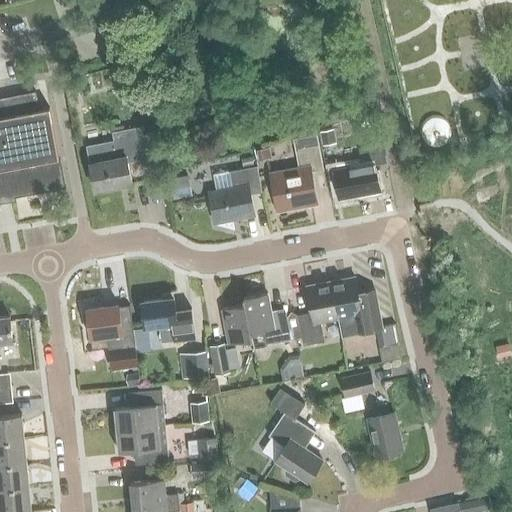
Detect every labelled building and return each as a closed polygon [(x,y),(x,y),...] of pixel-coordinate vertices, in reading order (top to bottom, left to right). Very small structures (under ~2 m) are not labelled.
[(409,70),(418,68),(413,43),(404,45),(409,70)] [(0,194),(11,193),(12,198),(65,187),(59,157),(58,157),(49,107),(39,109),(35,91),(0,97),(0,194)] [(111,132),(117,158),(89,163),(95,191),(131,184),(127,162),(141,160),(142,165),(159,162),(152,124),(111,132)] [(293,139),(295,149),(298,167),(269,173),(276,212),(317,204),(311,172),(323,170),(316,134),(293,139)] [(376,171),(387,169),(382,148),(359,152),(361,164),(334,170),(340,200),(380,192),(376,171)] [(250,194),(261,192),(257,166),(229,171),(232,187),(208,191),(214,223),(254,216),(250,194)] [(173,199),(192,195),(187,175),(169,179),(173,199)] [(376,330),(379,347),(395,344),(391,324),(382,326),(375,289),(358,293),(355,277),(331,281),(338,319),(342,337),(376,330)] [(321,322),(338,319),(331,281),(307,286),(312,313),(298,315),(303,345),(324,341),(321,322)] [(244,298),(252,339),(253,339),(254,349),(264,347),(268,344),(291,340),(287,317),(273,319),(268,293),(244,298)] [(173,298),(140,302),(143,328),(158,326),(160,343),(194,339),(191,309),(174,311),(173,298)] [(222,308),(229,344),(252,339),(244,298),(245,304),(222,308)] [(130,310),(119,311),(118,304),(85,309),(89,338),(119,334),(120,346),(108,347),(110,360),(110,359),(111,370),(137,367),(130,310)] [(0,316),(0,343),(11,343),(9,316),(0,316)] [(230,372),(223,342),(209,345),(213,364),(208,365),(210,373),(215,372),(215,375),(230,372)] [(209,375),(206,351),(179,354),(181,378),(209,375)] [(374,392),(370,371),(339,377),(343,398),(374,392)] [(0,404),(13,403),(10,373),(0,373),(0,404)] [(140,383),(139,374),(126,375),(127,385),(140,383)] [(220,392),(217,377),(200,380),(202,395),(220,392)] [(305,403),(280,387),(270,402),(295,418),(305,403)] [(165,424),(163,404),(161,390),(128,393),(129,407),(113,408),(115,430),(165,424)] [(209,422),(209,417),(207,401),(189,403),(191,423),(209,422)] [(308,482),(323,460),(298,444),(309,428),(285,412),(269,436),(284,446),(275,461),(286,468),(284,471),(284,476),(294,481),(298,480),(300,477),(308,482)] [(376,457),(403,450),(394,413),(368,419),(376,457)] [(0,441),(24,439),(21,414),(0,416),(0,441)] [(165,424),(115,430),(118,452),(142,449),(144,463),(168,461),(165,424)] [(218,458),(217,438),(196,439),(198,460),(218,458)] [(0,465),(26,463),(24,439),(0,441),(0,465)] [(0,488),(28,486),(26,463),(0,465),(0,488)] [(259,489),(246,479),(246,480),(239,477),(231,487),(250,501),(259,489)] [(182,494),(166,496),(164,479),(129,482),(132,507),(178,503),(183,502),(182,494)] [(0,511),(12,511),(31,510),(28,486),(0,488),(0,511)] [(178,503),(132,507),(132,511),(168,511),(179,511),(178,503)] [(460,511),(458,503),(431,509),(431,511),(460,511)]
